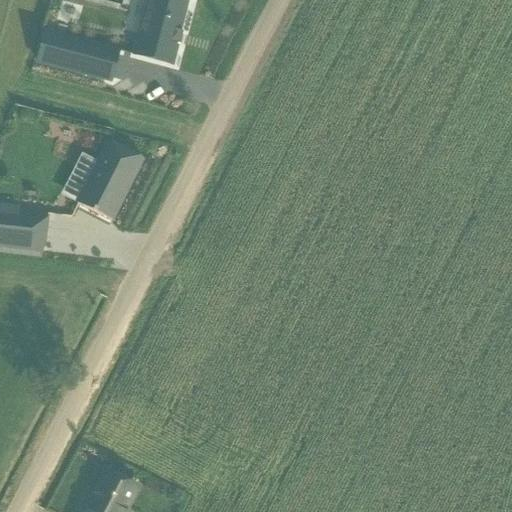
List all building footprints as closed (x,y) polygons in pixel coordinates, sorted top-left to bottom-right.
[(138,36),(133,56),(172,66),(177,46),(179,47),(179,45),(177,45),(180,35),(182,35),(182,34),(178,33),(183,11),(185,0),(160,0),(159,5),(150,2),(141,36),(138,36)] [(45,33),(37,64),(109,83),(117,52),(45,33)] [(108,143),(76,205),(111,223),(142,161),(108,143)] [(0,248),(42,253),(47,214),(17,211),(16,219),(0,216),(0,248)] [(124,511),(136,488),(106,472),(93,498),(91,496),(82,511),(124,511)]
